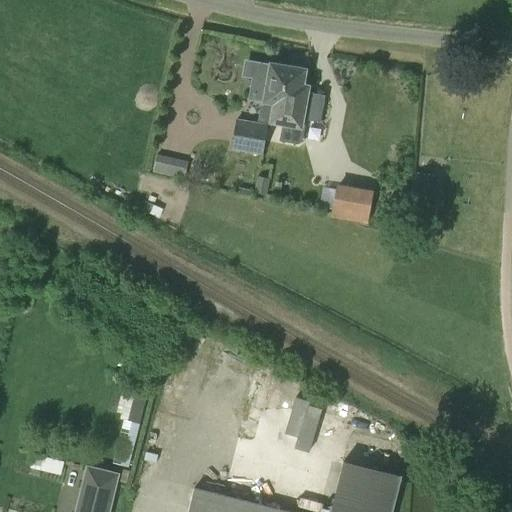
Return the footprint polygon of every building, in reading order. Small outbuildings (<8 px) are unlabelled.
[(245,60),(242,77),(251,78),(248,99),(265,102),(275,104),(283,105),(287,83),(303,86),(305,71),(271,65),(272,64),(245,60)] [(275,104),(272,121),(283,123),(279,141),(298,144),(302,141),(306,119),(320,122),(324,95),(306,92),(307,87),(303,86),(287,83),(283,105),(275,104)] [(263,154),(267,126),(237,120),(232,148),(263,154)] [(157,156),(153,171),(184,177),(187,163),(157,156)] [(435,210),(439,175),(420,172),(416,208),(435,210)] [(267,194),(270,178),(257,176),(254,190),(239,187),(238,193),(254,196),(255,192),(267,194)] [(367,224),(373,190),(337,184),(331,218),(367,224)] [(159,218),(163,209),(145,201),(141,210),(159,218)] [(31,466),(63,474),(66,460),(35,452),(31,466)] [(392,511),(401,480),(343,466),(331,511),(392,511)] [(76,511),(108,511),(118,475),(87,467),(76,511)] [(287,511),(194,488),(187,511),(287,511)]
